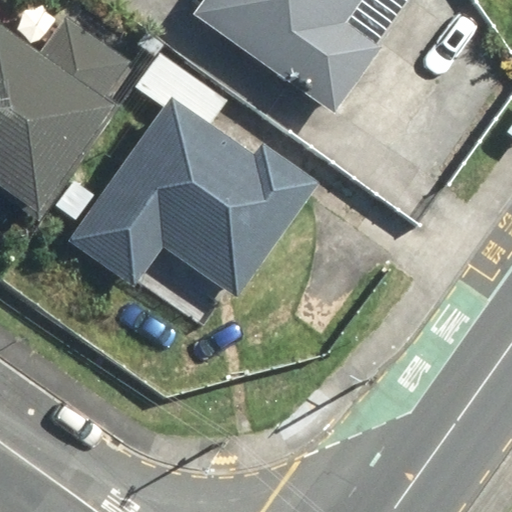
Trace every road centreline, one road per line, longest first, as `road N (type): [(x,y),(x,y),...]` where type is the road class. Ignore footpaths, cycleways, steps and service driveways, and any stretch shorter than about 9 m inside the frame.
road 1 (secondary): [(391,511),(511,346)]
road 2 (residential): [(0,438),(98,511)]
